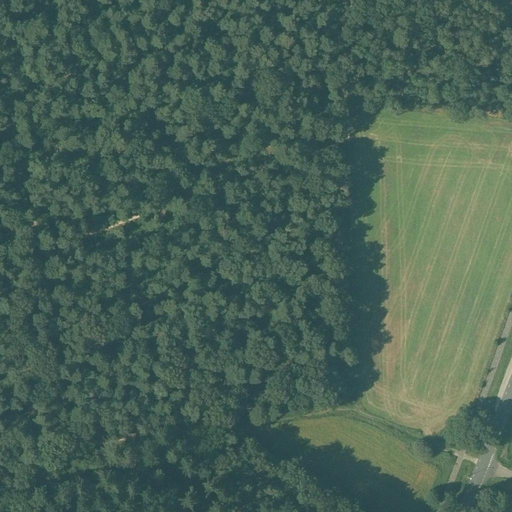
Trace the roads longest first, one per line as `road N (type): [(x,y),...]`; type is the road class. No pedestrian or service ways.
road 1 (track): [(35,258),(341,144)]
road 2 (track): [(205,424),(0,464)]
road 3 (track): [(35,258),(71,449)]
